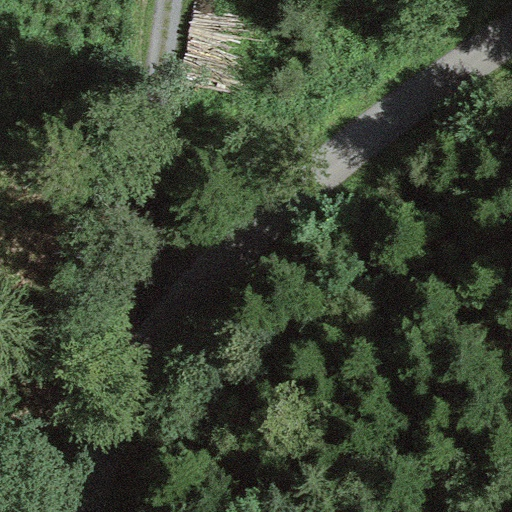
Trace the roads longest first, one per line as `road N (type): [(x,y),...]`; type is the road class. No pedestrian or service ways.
road 1 (unclassified): [(82,511),(164,325),(203,272),(338,154),(511,38)]
road 2 (track): [(138,379),(134,221),(171,0)]
